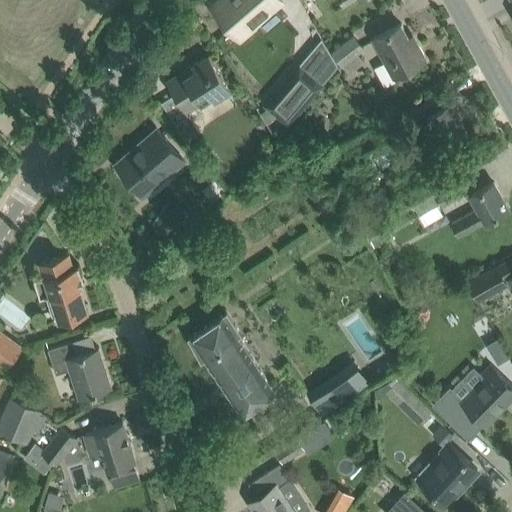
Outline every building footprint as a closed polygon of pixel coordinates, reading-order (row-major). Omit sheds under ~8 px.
[(268,12),(281,0),(218,0),(212,6),(248,47),(277,23),(268,12)] [(298,0),(290,0),(279,7),(298,37),(315,27),(305,11),(298,0)] [(393,76),(408,68),(426,58),(418,43),(413,45),(401,23),(373,38),(393,76)] [(353,34),(332,52),(343,65),(357,54),(359,53),(365,48),(353,34)] [(329,48),(312,59),(328,76),(339,66),(329,48)] [(214,100),(231,89),(209,53),(166,81),(186,111),(211,95),(214,100)] [(299,59),(263,100),(287,122),(323,79),(299,59)] [(444,143),(448,141),(466,131),(450,102),(428,114),(444,143)] [(188,114),(175,122),(185,138),(198,130),(188,114)] [(131,149),(116,163),(138,189),(165,166),(171,172),(185,160),(179,154),(157,127),(149,134),(151,136),(133,151),(131,149)] [(209,172),(187,202),(198,210),(220,181),(209,172)] [(461,176),(413,202),(425,224),(443,214),(437,203),(439,202),(441,205),(468,190),(461,176)] [(485,220),(491,217),(508,208),(493,181),(471,193),(478,207),(451,222),(458,235),(485,220)] [(169,199),(153,221),(173,235),(189,212),(169,199)] [(44,274),(34,277),(40,297),(50,293),(59,319),(87,310),(76,275),(82,273),(78,263),(73,265),(69,252),(40,262),(44,274)] [(491,294),(507,285),(496,266),(468,281),(478,300),(480,300),(485,308),(496,302),(491,294)] [(284,280),(255,300),(278,334),(307,315),(284,280)] [(243,412),(269,394),(276,390),(239,335),(242,333),(228,311),(218,318),(189,336),(201,359),(205,357),(243,412)] [(426,316),(416,317),(418,331),(427,330),(426,316)] [(0,360),(6,365),(21,345),(0,329),(0,360)] [(79,397),(93,393),(112,387),(99,346),(77,353),(73,340),(48,348),(56,373),(70,368),(79,397)] [(495,340),(476,348),(480,358),(499,349),(495,340)] [(352,357),(305,389),(320,412),(368,380),(352,357)] [(485,423),(511,395),(511,384),(491,363),(481,373),(484,377),(461,400),(485,423)] [(418,424),(431,410),(398,377),(385,391),(418,424)] [(0,419),(0,430),(27,443),(33,430),(39,433),(44,423),(38,420),(42,410),(10,396),(0,419)] [(318,413),(321,419),(344,407),(340,401),(318,413)] [(275,450),(283,462),(332,431),(324,419),(297,437),(297,436),(275,450)] [(140,478),(134,461),(135,461),(122,421),(85,433),(92,455),(103,451),(108,469),(109,469),(115,486),(140,478)] [(432,433),(442,443),(452,432),(442,423),(432,433)] [(51,463),(54,460),(56,461),(76,436),(63,426),(41,455),(51,463)] [(477,468),(463,454),(449,441),(440,451),(443,454),(421,478),(445,501),(459,487),(458,486),(475,467),(477,469),(477,468)] [(14,454),(0,449),(0,492),(1,493),(14,454)] [(44,473),(51,463),(41,455),(33,464),(44,473)] [(278,463),(265,472),(249,482),(249,483),(251,482),(258,493),(249,499),(248,497),(247,497),(256,511),(301,511),(309,508),(289,477),(288,478),(278,463)] [(339,486),(323,511),(344,511),(354,495),(339,486)] [(429,511),(404,489),(385,511),(429,511)] [(59,511),(61,505),(45,500),(43,508),(56,511),(59,511)]
